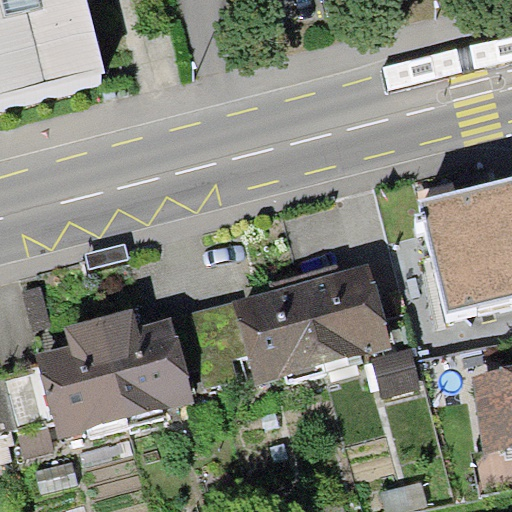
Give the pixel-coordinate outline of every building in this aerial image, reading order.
[(0,0),(0,113),(108,88),(86,0),(0,0)] [(444,312),(511,296),(511,181),(418,204),(444,312)] [(125,248),(86,257),(89,270),(128,260),(125,248)] [(301,284),(324,368),(370,356),(395,349),(372,265),(301,284)] [(324,368),(301,284),(234,302),(257,386),(324,368)] [(257,386),(234,302),(178,320),(200,402),(257,386)] [(200,402),(178,320),(143,330),(138,313),(66,332),(71,349),(40,357),(66,441),(200,402)] [(370,356),(382,400),(419,390),(408,346),(395,349),(370,356)] [(40,357),(0,368),(0,461),(66,441),(40,357)] [(511,368),(477,373),(486,448),(462,451),(467,493),(511,487),(511,368)] [(205,511),(230,506),(222,471),(197,477),(205,511)] [(378,511),(421,511),(415,487),(374,497),(378,511)]
